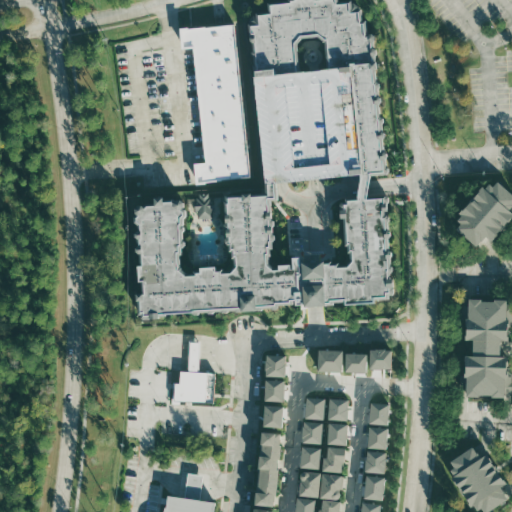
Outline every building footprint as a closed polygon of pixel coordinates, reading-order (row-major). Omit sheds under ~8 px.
[(255,76),(249,23),(257,12),(268,11),(268,1),(277,0),(351,0),(361,8),(362,20),(365,20),(368,33),(373,33),(378,53),(376,61),(381,102),(389,173),(361,174),(350,66),(329,68),(327,39),(319,33),(301,35),(295,42),(298,71),(255,76)] [(181,28),(183,49),(193,48),(207,162),(195,163),(198,182),(248,175),(233,25),(181,28)] [(475,246),(486,235),(490,239),(511,217),(511,213),(507,209),(511,204),(511,192),(499,180),(494,185),(489,180),(458,213),(461,215),(457,220),(462,225),(458,229),(475,246)] [(144,205),(142,204),(139,204),(136,207),(136,212),(137,213),(135,216),(136,222),(138,224),(139,229),(136,233),(136,236),(138,238),(138,245),(137,247),(137,251),(140,254),(141,265),(138,265),(139,281),(142,281),(143,293),(137,294),(139,314),(143,319),(148,319),(160,318),(167,313),(191,312),(195,314),(199,314),(200,312),(207,312),(209,313),(213,313),(215,311),(221,311),(223,312),(227,312),(229,310),(235,310),(236,311),(261,310),(263,308),(271,308),(272,309),(276,309),(280,304),(297,304),(301,305),(301,308),(308,306),(321,306),(332,304),(335,302),(344,302),(347,304),(375,302),(377,299),(389,298),(390,295),(393,294),(394,293),(394,278),(390,278),(390,273),(393,270),(392,266),(390,263),(390,256),(391,255),(392,251),(389,249),(388,236),(391,235),(390,231),(389,228),(388,222),(390,221),(390,216),(386,214),(386,212),(388,209),(388,203),(389,201),(389,195),(369,196),(346,197),(346,201),(342,201),(341,203),(341,217),(344,218),(346,245),(348,245),(349,252),(350,252),(351,259),(347,264),(340,264),(339,262),(332,263),(332,260),(302,262),(302,256),(293,257),(293,263),(278,264),(278,266),(275,267),(270,263),(269,256),(275,239),(274,234),(273,233),(272,226),(274,224),(274,220),(271,217),(270,200),(267,192),(227,194),(227,200),(225,200),(227,222),(225,223),(225,228),(227,230),(228,236),(226,238),(226,242),(230,245),(230,251),(232,251),(232,258),(234,258),(235,265),(231,270),(223,270),(223,268),(217,268),(217,266),(201,266),(201,269),(195,269),(194,272),(188,273),(181,268),(180,257),(183,247),(185,245),(185,240),(183,238),(182,231),(184,230),(184,218),(186,216),(186,210),(184,207),(184,201),(181,199),(176,200),(174,198),(164,198),(164,197),(155,197),(155,202),(146,202),(144,205)] [(199,193),(199,197),(197,197),(197,200),(195,201),(196,211),(198,210),(198,218),(213,217),(212,210),(214,210),(213,199),(212,199),(212,196),(209,196),(209,192),(199,193)] [(467,299),(466,339),(474,339),(474,356),(466,355),(465,397),(508,398),(509,355),(501,355),(501,340),(508,340),(508,300),(467,299)] [(188,369),(190,340),(200,340),(199,369),(188,369)] [(368,348),(368,368),(388,367),(388,347),(368,348)] [(316,349),(316,369),(364,370),(365,350),(316,349)] [(283,354),(264,353),(263,374),(283,375),(283,354)] [(171,397),(172,379),(177,380),(178,368),(188,369),(199,369),(212,370),(210,400),(171,397)] [(282,378),(263,377),(262,399),(281,400),(282,378)] [(322,417),(323,396),(304,395),(303,417),(322,417)] [(386,423),(387,402),(368,401),(368,422),(386,423)] [(280,404),(262,404),(261,424),(280,425),(280,404)] [(321,421),(301,420),(300,441),(321,442),(321,421)] [(365,446),(383,448),(386,427),(368,424),(365,446)] [(273,500),(282,436),(261,433),(252,498),(273,500)] [(342,442),(340,467),(320,465),(322,441),(342,442)] [(317,468),(320,446),(300,444),(298,466),(317,468)] [(473,446),(481,458),(487,454),(506,481),(499,486),(508,499),(488,511),(479,511),(446,463),(473,446)] [(383,471),(384,450),(365,449),(364,470),(383,471)] [(320,468),(340,470),(338,494),(318,492),(320,468)] [(184,497),(188,472),(202,475),(199,499),(184,497)] [(315,495),(317,474),(299,472),(297,493),(315,495)] [(214,511),(216,501),(199,499),(184,497),(168,495),(167,506),(165,506),(164,511),(214,511)] [(340,499),(338,511),(318,511),(320,497),(340,499)]
